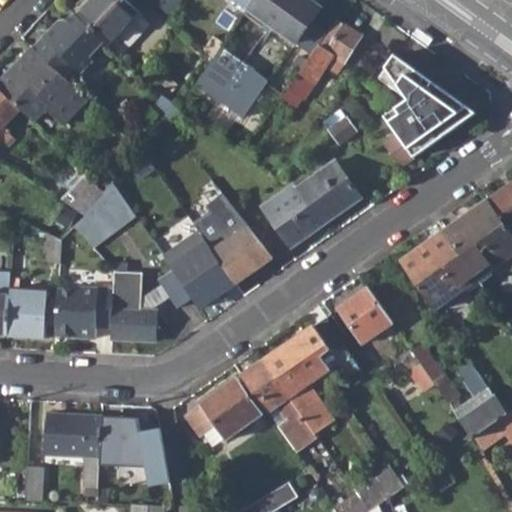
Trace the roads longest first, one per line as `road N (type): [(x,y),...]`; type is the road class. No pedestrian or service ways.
road 1 (residential): [(511,138),(228,343),(160,380)]
road 2 (residential): [(160,380),(0,373)]
road 3 (residential): [(183,511),(160,380)]
